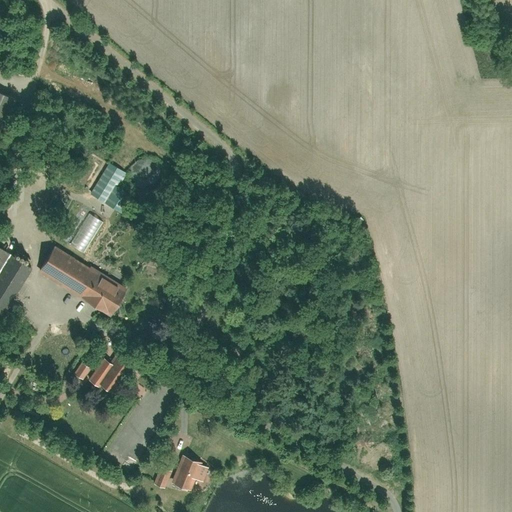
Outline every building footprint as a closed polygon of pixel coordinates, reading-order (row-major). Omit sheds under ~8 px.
[(0,96),(0,133),(13,102),(0,96)] [(100,179),(56,253),(52,251),(39,274),(106,314),(120,290),(85,270),(128,196),(100,179)] [(5,252),(0,261),(0,313),(28,265),(5,252)] [(106,350),(83,383),(104,397),(127,364),(106,350)] [(83,363),(76,374),(82,378),(89,367),(83,363)] [(181,452),(167,484),(189,493),(203,462),(181,452)] [(155,467),(148,483),(160,489),(167,473),(155,467)]
